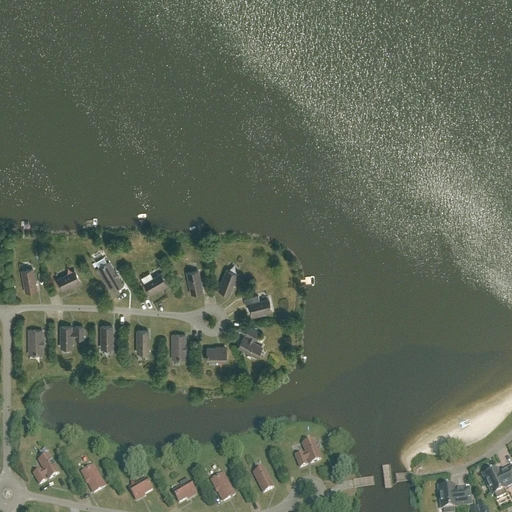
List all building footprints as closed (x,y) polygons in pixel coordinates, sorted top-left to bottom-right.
[(115,272),(111,265),(108,260),(107,260),(108,261),(98,267),(97,266),(96,266),(113,296),(114,296),(119,293),(117,289),(123,285),(117,276),(118,275),(117,272),(115,272)] [(60,271),(63,277),(79,270),(76,264),(60,271)] [(33,268),(22,270),(26,292),(37,290),(33,268)] [(187,272),(191,294),(202,291),(198,270),(187,272)] [(226,270),(219,290),(229,294),(237,274),(226,270)] [(58,280),(63,290),(80,282),(75,271),(58,280)] [(161,274),(145,284),(150,294),(167,284),(161,274)] [(253,315),(272,311),(269,300),(260,302),(258,295),(244,299),(246,306),(250,305),(253,315)] [(72,326),(61,326),(61,347),(72,347),(72,336),(75,336),(75,338),(83,338),(83,326),(75,326),(75,331),(72,331),(72,326)] [(113,348),(113,326),(101,326),(101,348),(113,348)] [(244,337),(238,347),(257,357),(262,347),(252,341),(254,338),(256,340),(259,333),(249,327),(245,334),(250,336),(248,339),(244,337)] [(42,330),(29,330),(29,354),(42,354),(42,345),(44,345),(44,341),(42,341),(42,330)] [(149,330),(137,331),(137,352),(149,352),(149,330)] [(186,335),(172,335),(172,359),(186,359),(186,350),(187,350),(187,346),(186,346),(186,335)] [(207,359),(226,359),(226,348),(207,348),(207,359)] [(321,460),(313,441),(302,445),(307,456),(304,457),(303,454),(295,457),(300,469),(307,466),(305,461),(308,460),(310,464),(321,460)] [(49,456),(39,462),(44,471),(42,473),(40,471),(34,475),(40,485),(46,481),(44,477),(47,475),(49,480),(59,474),(49,456)] [(93,466),(82,473),(86,481),(85,481),(87,485),(88,484),(94,494),(105,487),(93,466)] [(511,485),(511,468),(499,474),(497,470),(490,473),(489,472),(482,475),(492,496),(495,495),(497,499),(506,495),(504,491),(506,490),(506,489),(511,485)] [(264,469),(253,474),(263,494),(274,489),(264,469)] [(235,495),(223,475),(211,481),(216,489),(214,490),(216,493),(218,492),(223,502),(235,495)] [(153,491),(147,481),(130,490),(136,501),(153,491)] [(190,484),(173,494),(179,504),(196,494),(190,484)] [(471,505),(469,490),(454,491),(454,487),(446,488),(446,486),(439,487),(441,510),(444,510),(444,511),(454,511),(454,509),(456,508),(456,507),(471,505)]
